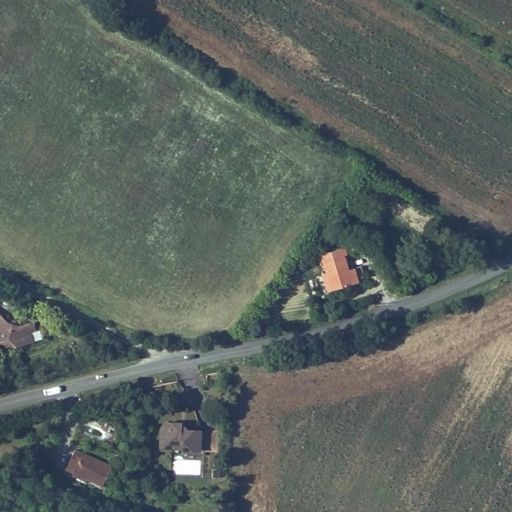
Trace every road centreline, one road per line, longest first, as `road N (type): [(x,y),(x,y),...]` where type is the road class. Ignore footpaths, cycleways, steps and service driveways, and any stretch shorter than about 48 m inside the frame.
road 1 (tertiary): [(511,261),(365,321),(162,363)]
road 2 (unclassified): [(0,268),(162,363)]
road 3 (tertiary): [(162,363),(0,404)]
